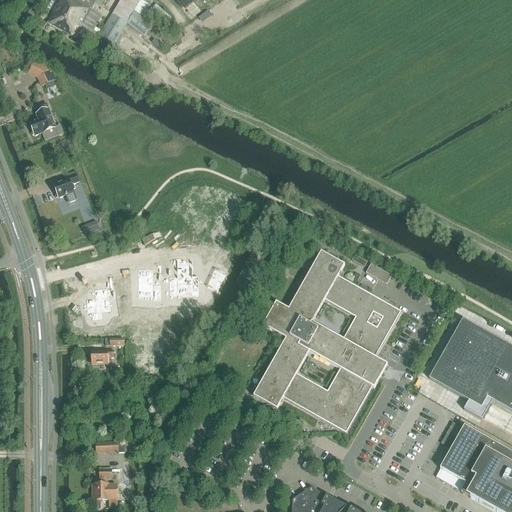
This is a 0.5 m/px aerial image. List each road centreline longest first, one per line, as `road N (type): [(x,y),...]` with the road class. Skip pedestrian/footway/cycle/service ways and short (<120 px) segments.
road 1 (secondary): [(40,511),(40,343),(25,259)]
road 2 (unclassified): [(421,511),(347,462),(426,321)]
